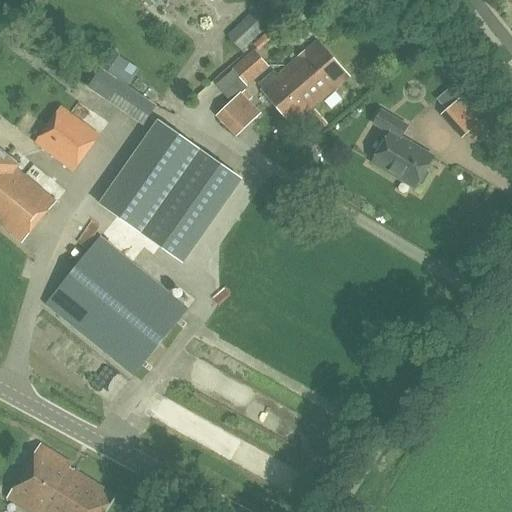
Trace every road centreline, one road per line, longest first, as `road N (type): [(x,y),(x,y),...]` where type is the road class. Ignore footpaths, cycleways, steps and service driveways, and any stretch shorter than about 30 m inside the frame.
road 1 (unclassified): [(341,511),(511,243)]
road 2 (tertiary): [(0,388),(234,511)]
